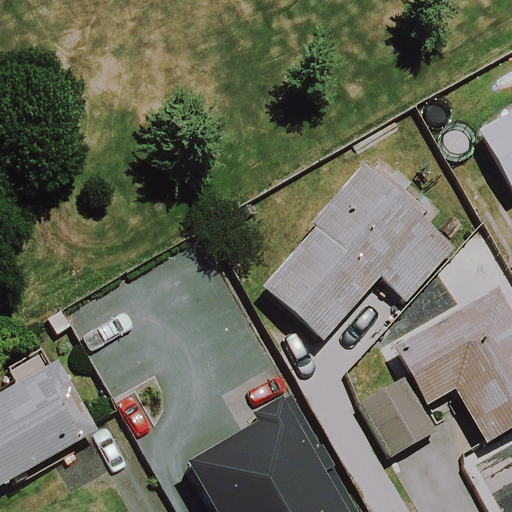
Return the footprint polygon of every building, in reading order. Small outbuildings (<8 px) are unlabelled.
[(511,200),(511,117),(464,144),(499,207),(511,200)] [(441,256),(350,180),(250,300),(312,351),(366,286),(395,311),(441,256)] [(511,265),(499,272),(511,297),(511,265)] [(396,386),(413,418),(442,402),(471,456),(511,434),(511,340),(489,298),(380,357),(396,386)] [(155,383),(108,305),(57,336),(104,413),(155,383)] [(0,489),(83,441),(44,375),(0,400),(0,489)] [(413,418),(396,386),(346,413),(376,468),(426,441),(413,418)] [(310,511),(264,432),(188,476),(209,511),(310,511)]
